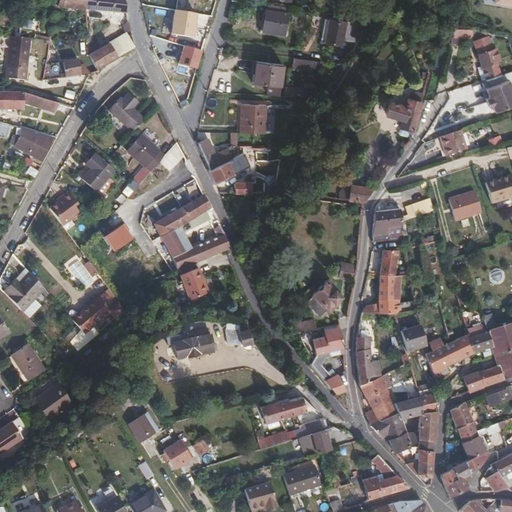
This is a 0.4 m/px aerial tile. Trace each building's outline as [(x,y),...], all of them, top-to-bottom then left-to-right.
[(126,12),(123,0),(85,0),(85,8),(126,12)] [(287,13),(288,6),(272,4),(271,11),(287,13)] [(198,14),(176,10),(172,33),(194,36),(198,14)] [(287,31),(289,14),(287,13),(271,11),(269,11),(267,28),(287,31)] [(65,36),(67,21),(62,21),(62,13),(52,12),(49,34),(65,36)] [(107,63),(134,47),(127,18),(120,22),(125,35),(92,52),(91,48),(88,47),(88,54),(96,68),(107,63)] [(343,45),(346,22),(330,20),(327,34),(322,34),(321,42),(343,45)] [(461,36),(463,28),(453,28),(450,41),(460,43),(461,36)] [(482,38),(479,31),(475,30),(463,28),(461,36),(470,37),(470,35),(473,35),(474,40),(482,38)] [(25,68),(29,36),(10,33),(6,65),(25,68)] [(502,74),(488,36),(482,38),(474,40),(486,78),(502,74)] [(201,51),(184,46),(179,65),(196,70),(201,51)] [(320,70),(321,61),(299,57),(297,67),(320,70)] [(89,73),(83,63),(78,64),(77,58),(61,60),(62,66),(60,66),(61,76),(80,73),(89,73)] [(260,60),(257,82),(284,86),(287,64),(260,60)] [(511,101),(511,90),(506,72),(502,74),(486,78),(488,86),(486,87),(488,96),(485,97),(488,106),(491,105),(493,111),(497,110),(496,107),(511,101)] [(0,108),(22,108),(22,103),(53,114),(58,102),(22,91),(0,90),(0,108)] [(143,116),(118,97),(107,111),(132,130),(143,116)] [(413,130),(421,103),(409,100),(407,107),(390,103),(387,114),(400,117),(404,119),(402,127),(413,130)] [(497,110),(511,105),(511,101),(496,107),(497,110)] [(268,124),(270,107),(245,103),(242,123),(268,124)] [(402,127),(404,119),(400,117),(397,129),(412,133),(413,130),(402,127)] [(267,136),(268,124),(242,123),(241,132),(267,136)] [(41,159),(54,136),(38,131),(38,133),(22,128),(19,135),(14,134),(11,143),(41,159)] [(466,143),(461,129),(440,136),(442,142),(466,143)] [(151,171),(165,155),(141,134),(127,150),(151,171)] [(489,140),(491,148),(500,146),(497,138),(489,140)] [(229,161),(230,148),(215,154),(207,139),(197,144),(210,170),(229,161)] [(253,161),(253,146),(234,145),(233,160),(253,161)] [(446,154),(467,147),(467,146),(443,145),(446,154)] [(90,186),(107,164),(93,152),(85,162),(90,167),(81,178),(90,186)] [(297,176),(303,160),(298,158),(292,174),(297,176)] [(40,168),(26,160),(21,169),(35,175),(40,168)] [(235,172),(229,161),(210,170),(216,182),(235,172)] [(95,191),(114,170),(107,164),(90,186),(95,191)] [(489,193),(511,186),(511,183),(510,178),(486,185),(489,193)] [(254,192),(254,182),(235,182),(236,193),(254,192)] [(363,202),(374,188),(351,186),(349,200),(363,202)] [(511,199),(511,186),(489,193),(493,205),(511,199)] [(68,192),(50,206),(65,226),(81,214),(75,207),(78,205),(68,192)] [(477,197),(475,192),(449,202),(450,205),(477,197)] [(186,250),(175,230),(211,207),(204,194),(154,223),(174,260),(179,270),(231,248),(227,238),(215,213),(209,220),(215,232),(217,238),(186,250)] [(482,213),(477,197),(450,205),(456,222),(482,213)] [(435,210),(431,198),(407,207),(408,210),(411,218),(435,210)] [(404,232),(402,220),(411,218),(408,210),(401,212),(401,210),(375,213),(374,242),(395,240),(395,233),(404,232)] [(397,275),(397,250),(382,250),(381,275),(397,275)] [(355,278),(358,262),(343,260),(340,276),(355,278)] [(198,268),(180,276),(190,300),(209,293),(198,268)] [(22,308),(43,288),(28,270),(6,291),(22,308)] [(402,312),(402,300),(397,300),(397,292),(403,292),(401,275),(397,275),(381,275),(379,304),(368,307),(363,313),(395,314),(402,312)] [(68,314),(95,293),(84,278),(56,300),(68,314)] [(314,294),(306,302),(319,316),(328,308),(329,309),(337,302),(335,300),(339,295),(335,291),(337,289),(328,279),(313,292),(314,294)] [(73,320),(100,299),(95,293),(68,314),(73,320)] [(0,315),(0,336),(10,330),(0,315)] [(490,315),(481,318),(484,326),(493,323),(490,315)] [(318,328),(316,319),(294,324),(299,330),(297,331),(318,328)] [(495,352),(489,332),(485,333),(482,324),(467,329),(468,335),(465,336),(455,341),(462,360),(483,350),(485,355),(495,352)] [(511,376),(511,324),(489,332),(495,352),(500,365),(504,379),(511,376)] [(217,351),(215,343),(211,344),(206,326),(195,328),(196,335),(192,336),(182,338),(182,340),(172,342),(176,359),(217,351)] [(223,328),(227,348),(250,344),(247,331),(238,332),(237,326),(223,328)] [(398,333),(406,355),(426,348),(418,326),(398,333)] [(344,347),(340,327),(325,330),(325,335),(314,337),(318,354),(311,363),(338,394),(347,389),(339,373),(334,376),(323,365),(325,363),(326,360),(334,358),(332,349),(344,347)] [(380,376),(379,359),(371,359),(370,336),(359,336),(357,348),(361,385),(380,376)] [(462,360),(455,341),(444,345),(441,338),(430,342),(433,350),(426,353),(432,369),(435,377),(450,372),(448,365),(462,360)] [(29,341),(13,353),(29,378),(46,367),(29,341)] [(345,355),(344,347),(332,349),(334,358),(345,355)] [(432,369),(426,353),(425,352),(415,356),(422,372),(432,369)] [(471,393),(504,379),(500,365),(465,378),(471,393)] [(394,403),(385,374),(380,376),(361,385),(376,413),(368,419),(369,425),(370,428),(398,413),(394,403)] [(75,404),(61,382),(47,391),(51,397),(41,403),(51,420),(75,404)] [(432,389),(430,383),(417,387),(418,391),(423,390),(424,392),(432,389)] [(511,391),(510,387),(508,388),(508,390),(487,398),(491,408),(511,400),(511,391)] [(437,411),(432,389),(424,392),(423,390),(418,391),(420,398),(425,414),(437,413),(437,411)] [(51,397),(47,391),(38,398),(41,403),(51,397)] [(318,409),(312,402),(304,396),(290,400),(293,415),(293,416),(318,409)] [(293,415),(290,400),(289,398),(275,402),(281,419),(293,416),(293,415)] [(394,403),(398,413),(370,428),(380,440),(388,434),(396,453),(409,448),(410,447),(410,443),(419,442),(419,441),(435,445),(437,413),(425,414),(420,398),(394,403)] [(281,419),(275,402),(261,406),(267,423),(281,419)] [(473,423),(466,403),(451,412),(457,429),(473,423)] [(145,413),(131,422),(142,439),(155,431),(145,413)] [(0,451),(1,453),(32,432),(21,415),(0,429),(0,451)] [(479,437),(473,423),(457,429),(463,443),(479,437)] [(314,432),(326,428),(325,424),(305,429),(306,435),(314,432)] [(357,438),(335,425),(332,425),(331,427),(326,428),(314,432),(317,442),(320,452),(333,448),(332,445),(357,438)] [(306,435),(305,429),(288,434),(290,440),(305,435),(306,435)] [(288,434),(287,431),(259,440),(261,449),(290,440),(288,434)] [(317,442),(314,432),(306,435),(305,435),(308,444),(317,442)] [(488,455),(480,437),(479,437),(463,443),(470,460),(446,473),(442,476),(442,478),(451,498),(466,491),(470,490),(469,487),(472,486),(472,474),(471,471),(478,467),(488,455)] [(210,450),(202,438),(193,443),(200,456),(210,450)] [(191,458),(180,440),(164,450),(165,452),(170,461),(175,468),(191,458)] [(435,453),(435,445),(419,441),(419,442),(419,450),(435,453)] [(419,450),(419,442),(410,443),(410,447),(409,448),(411,453),(419,450)] [(434,464),(435,453),(419,450),(419,465),(434,464)] [(170,461),(165,452),(161,455),(166,463),(170,461)] [(511,473),(511,472),(511,454),(493,466),(499,476),(510,472),(511,473)] [(409,488),(379,456),(373,461),(387,473),(389,478),(389,479),(394,478),(397,491),(409,488)] [(433,479),(434,464),(419,465),(408,465),(418,476),(425,476),(425,479),(433,479)] [(321,487),(315,466),(284,475),(290,496),(321,487)] [(499,476),(493,466),(486,475),(488,479),(486,480),(495,494),(506,489),(505,487),(499,476)] [(505,487),(511,482),(511,475),(511,473),(510,472),(499,476),(505,487)] [(397,491),(394,478),(389,479),(385,481),(383,475),(363,481),(369,500),(370,499),(397,491)] [(268,511),(279,509),(272,484),(246,491),(252,511),(267,507),(268,511)] [(110,501),(99,508),(101,511),(126,511),(112,487),(105,492),(110,501)] [(133,508),(157,493),(155,489),(130,503),(133,508)] [(162,511),(167,509),(157,493),(133,508),(135,511),(162,511)] [(338,511),(342,511),(339,500),(328,503),(330,511),(338,511)] [(503,511),(511,511),(511,501),(494,500),(494,504),(497,505),(498,506),(501,506),(500,511),(503,511)] [(484,511),(485,510),(480,505),(482,504),(478,501),(471,502),(462,511),(463,511),(484,511)] [(425,511),(420,502),(404,502),(366,511),(425,511)]
